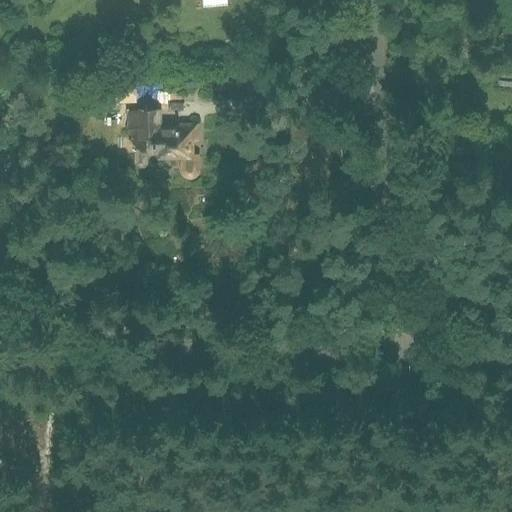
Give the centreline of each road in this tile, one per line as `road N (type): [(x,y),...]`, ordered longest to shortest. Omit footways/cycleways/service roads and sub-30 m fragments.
road 1 (residential): [(0,362),(408,367)]
road 2 (residential): [(408,367),(396,184),(369,0)]
road 3 (track): [(0,451),(38,451),(36,361)]
